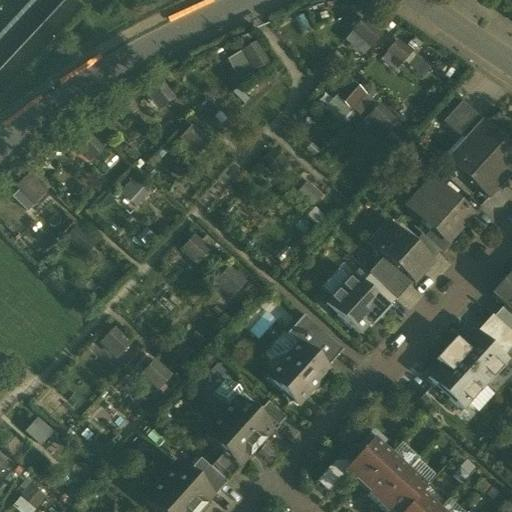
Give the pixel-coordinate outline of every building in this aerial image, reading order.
[(362,23),(345,40),(363,57),(380,41),(362,23)] [(381,61),(398,73),(410,57),(393,45),(381,61)] [(253,46),(228,60),(241,83),(266,69),(253,46)] [(337,94),(360,116),(374,101),(351,79),(337,94)] [(151,86),(156,110),(174,105),(169,82),(151,86)] [(341,125),(353,114),(336,94),(324,104),(341,125)] [(462,141),(464,143),(481,123),(460,104),(443,124),(462,141)] [(451,168),(487,200),(511,172),(511,149),(482,123),(481,123),(464,143),(469,148),(451,168)] [(198,156),(211,143),(195,126),(182,139),(198,156)] [(444,161),(451,168),(469,148),(464,143),(462,141),(444,161)] [(422,163),(409,150),(402,157),(414,170),(422,163)] [(398,156),(386,167),(397,180),(410,170),(398,156)] [(140,201),(146,194),(132,181),(122,192),(128,197),(131,194),(140,201)] [(430,231),(446,246),(447,245),(471,218),(430,181),(407,206),(423,220),(428,215),(437,223),(432,228),(430,231)] [(29,213),(43,201),(27,182),(13,193),(29,213)] [(423,220),(432,228),(437,223),(428,215),(423,220)] [(374,253),(395,230),(386,223),(366,245),(374,253)] [(382,260),(410,285),(431,263),(412,246),(395,230),(374,253),(382,260)] [(430,231),(422,240),(438,254),(441,256),(449,247),(447,245),(446,246),(430,231)] [(197,235),(182,251),(199,268),(214,253),(197,235)] [(431,263),(438,254),(422,240),(420,237),(412,246),(431,263)] [(367,276),(368,277),(395,301),(395,302),(397,300),(396,299),(408,285),(409,286),(410,285),(382,260),(381,268),(372,278),(368,275),(367,276)] [(320,290),(330,300),(348,280),(338,270),(320,290)] [(231,300),(241,293),(229,274),(219,280),(231,300)] [(511,275),(490,298),(502,308),(511,317),(511,275)] [(324,307),(357,338),(367,327),(370,329),(387,311),(387,310),(360,286),(351,277),(348,280),(330,300),(324,307)] [(387,310),(395,301),(368,277),(360,286),(387,310)] [(493,319),(511,336),(511,317),(502,308),(493,319)] [(297,346),(325,371),(341,354),(302,318),(285,337),(296,347),(297,346)] [(491,318),(475,335),(502,359),(511,347),(511,336),(493,319),(491,318)] [(119,330),(92,345),(105,367),(132,352),(119,330)] [(471,331),(461,342),(458,345),(453,341),(443,352),(484,388),(506,364),(502,359),(475,335),(471,331)] [(265,355),(273,362),(290,354),(296,347),(285,337),(283,335),(265,355)] [(442,351),(443,352),(453,341),(458,345),(461,342),(455,337),(442,351)] [(292,404),(296,408),(304,399),(319,392),(316,386),(327,374),(325,371),(297,346),(296,347),(290,354),(273,362),(267,364),(271,374),(266,380),(280,393),(286,407),(292,404)] [(429,365),(435,370),(438,367),(434,363),(443,352),(442,351),(429,365)] [(484,388),(443,352),(434,363),(438,367),(435,370),(425,381),(461,413),(467,406),(484,388)] [(158,392),(174,376),(156,359),(140,375),(158,392)] [(212,395),(227,409),(235,399),(236,400),(240,395),(224,382),(212,395)] [(484,388),(467,406),(476,415),(493,397),(484,388)] [(259,413),(240,395),(236,400),(258,420),(262,416),(259,413)] [(415,405),(431,419),(437,412),(428,405),(430,403),(423,396),(415,405)] [(258,420),(236,400),(235,399),(227,409),(218,419),(256,453),(264,443),(262,442),(271,432),(258,420)] [(273,427),(277,430),(285,421),(267,404),(259,413),(262,416),(273,426),(273,427)] [(415,408),(401,412),(404,424),(419,420),(415,408)] [(258,420),(271,432),(274,435),(278,430),(277,430),(273,427),(273,426),(262,416),(258,420)] [(39,418),(27,432),(43,446),(56,432),(39,418)] [(247,462),(256,453),(218,419),(200,438),(221,457),(236,470),(245,460),(247,462)] [(356,450),(360,454),(372,441),(380,448),(384,443),(372,432),(356,450)] [(389,457),(380,448),(372,441),(360,454),(349,466),(346,469),(341,475),(351,484),(352,483),(360,489),(389,457)] [(389,457),(407,473),(417,462),(419,461),(401,444),(389,457)] [(221,457),(209,470),(226,485),(238,471),(236,470),(221,457)] [(407,473),(389,457),(360,489),(367,496),(366,498),(376,507),(407,473)] [(213,499),(226,485),(209,470),(199,461),(191,470),(201,479),(197,483),(212,497),(213,499)] [(315,483),(326,493),(341,475),(346,469),(349,466),(345,462),(333,463),(315,483)] [(435,478),(417,462),(407,473),(425,489),(435,478)] [(176,465),(159,484),(189,511),(201,511),(205,509),(203,507),(212,497),(197,483),(176,465)] [(425,489),(407,473),(376,507),(381,511),(404,511),(419,495),(420,496),(426,490),(425,489)] [(189,511),(159,484),(141,503),(150,511),(189,511)] [(436,511),(437,511),(420,496),(419,495),(404,511),(436,511)] [(437,511),(438,511),(460,511),(447,500),(437,511)]
